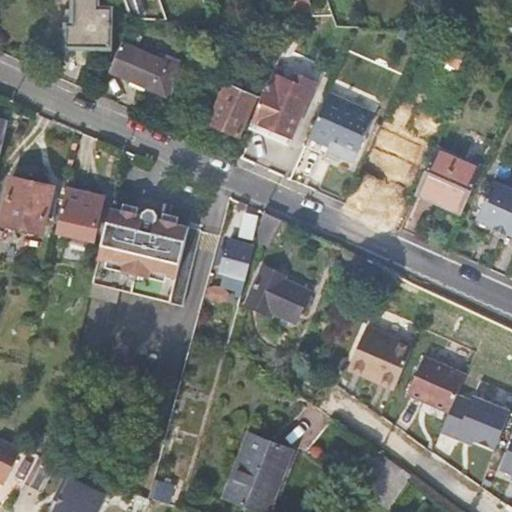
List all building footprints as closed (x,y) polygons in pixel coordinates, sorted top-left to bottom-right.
[(69,48),(57,78),(70,84),(74,85),(87,48),(111,48),(111,9),(99,9),(98,0),(74,0),(74,10),(68,10),(67,30),(61,33),(61,42),(67,45),(67,47),(69,48)] [(214,22),(204,44),(213,48),(225,23),(214,22)] [(436,33),(428,53),(457,66),(464,51),(441,41),(442,36),(436,33)] [(122,41),(109,72),(168,98),(181,67),(122,41)] [(213,48),(204,44),(198,57),(207,61),(213,48)] [(291,83),(272,75),(248,130),(287,147),(315,84),(295,75),(291,83)] [(226,85),(209,123),(239,137),(256,98),(226,85)] [(357,113),(327,99),(311,135),(340,147),(338,152),(354,159),(370,123),(356,118),(357,113)] [(416,191),(462,213),(482,169),(454,156),(464,132),(446,125),(416,191)] [(53,191),(10,181),(0,224),(0,227),(43,237),(53,191)] [(479,217),(511,231),(511,190),(494,183),(479,217)] [(102,202),(66,194),(57,235),(92,244),(102,202)] [(121,212),(111,210),(89,300),(113,305),(116,292),(183,307),(201,231),(177,226),(177,223),(162,219),(162,222),(156,220),(157,215),(152,210),(148,210),(143,213),(143,217),(138,216),(139,209),(124,205),(121,212)] [(270,240),(278,220),(264,214),(258,236),(270,240)] [(244,283),(254,251),(230,244),(227,256),(222,254),(218,272),(222,273),(221,279),(225,280),(223,288),(225,292),(241,296),(244,283)] [(309,294),(282,282),(284,277),(264,268),(246,306),(267,315),(269,310),(285,318),(284,321),(289,323),(290,319),(297,322),(309,294)] [(370,378),(395,390),(413,345),(368,326),(351,365),(371,373),(370,378)] [(455,401),(468,373),(426,355),(410,392),(451,410),(455,401)] [(473,409),(455,401),(451,410),(442,432),(459,440),(461,435),(475,441),(495,450),(511,414),(477,399),(473,409)] [(473,446),(475,441),(461,435),(459,440),(473,446)] [(262,511),(264,511),(269,500),(283,466),(287,468),(293,452),(252,436),(226,497),(262,511)] [(0,483),(4,486),(22,452),(0,440),(0,483)] [(511,442),(502,467),(511,471),(511,442)] [(361,480),(373,487),(390,464),(378,456),(361,480)] [(411,478),(390,463),(390,464),(373,487),(366,496),(387,510),(411,478)] [(295,471),(287,468),(283,466),(269,500),(282,506),(295,471)] [(53,501),(58,503),(70,479),(65,477),(53,501)] [(58,503),(53,511),(97,511),(105,496),(70,479),(58,503)] [(158,482),(152,502),(168,507),(174,486),(158,482)]
